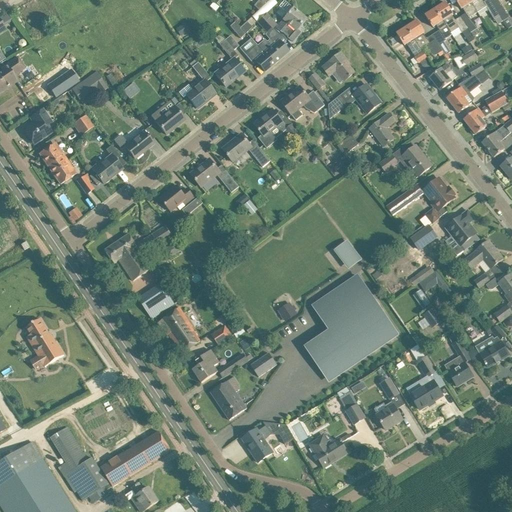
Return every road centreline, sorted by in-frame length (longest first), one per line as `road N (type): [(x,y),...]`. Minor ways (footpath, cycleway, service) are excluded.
road 1 (tertiary): [(237,511),(0,163)]
road 2 (unclassified): [(73,242),(226,468),(300,490),(323,511)]
road 3 (residential): [(351,17),(73,242)]
road 4 (residential): [(511,217),(351,17)]
road 5 (tertiary): [(327,511),(511,398)]
road 6 (unclassified): [(0,136),(73,242)]
